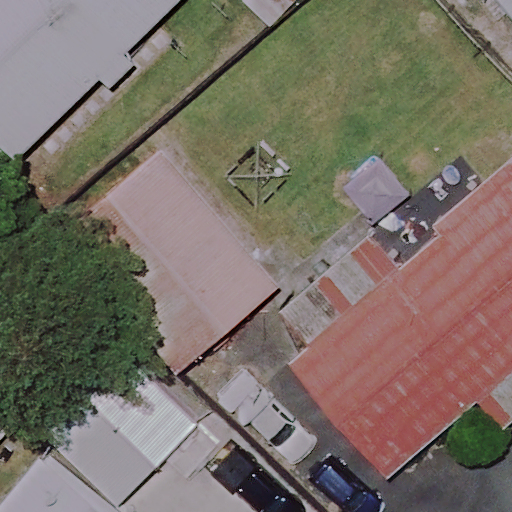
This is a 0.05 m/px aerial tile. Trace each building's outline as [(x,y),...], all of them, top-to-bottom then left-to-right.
[(177,0),(0,0),(0,124),(25,150),(177,0)] [(511,0),(500,0),(511,13),(511,0)] [(511,145),(507,139),(290,313),(313,343),(294,358),(385,472),(490,388),(511,414),(511,145)] [(278,287),(165,145),(69,222),(182,364),(278,287)] [(200,418),(101,325),(24,407),(123,500),(200,418)] [(114,511),(44,451),(0,501),(0,511),(114,511)]
